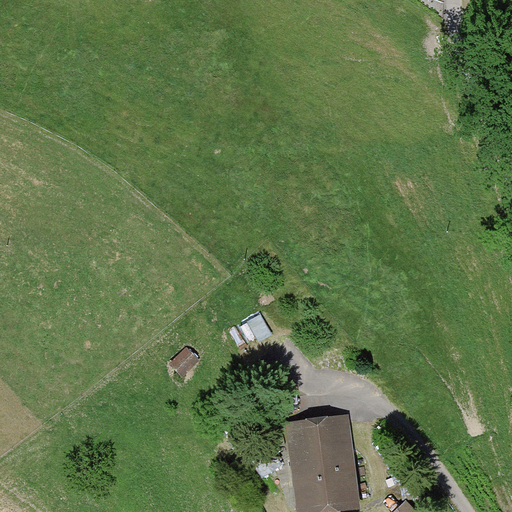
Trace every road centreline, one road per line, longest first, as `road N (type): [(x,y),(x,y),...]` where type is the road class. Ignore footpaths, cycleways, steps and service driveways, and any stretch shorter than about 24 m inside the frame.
road 1 (residential): [(511,184),(455,37),(456,0)]
road 2 (residential): [(388,409),(467,511)]
